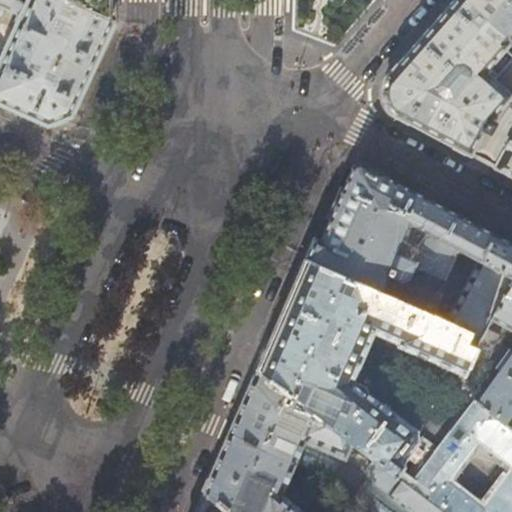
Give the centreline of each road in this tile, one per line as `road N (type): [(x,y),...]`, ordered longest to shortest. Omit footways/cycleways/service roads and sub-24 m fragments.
road 1 (primary): [(92,511),(214,256),(206,152)]
road 2 (primary): [(122,189),(30,412)]
road 3 (residential): [(315,106),(511,211)]
road 4 (primary): [(208,0),(206,152)]
road 5 (unclassified): [(409,0),(315,106)]
road 6 (unclassified): [(122,189),(0,133)]
